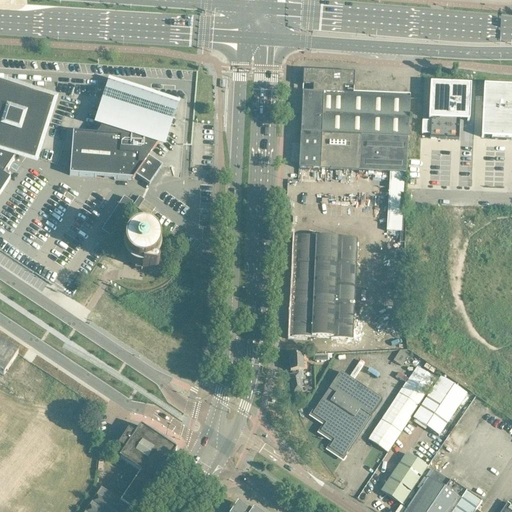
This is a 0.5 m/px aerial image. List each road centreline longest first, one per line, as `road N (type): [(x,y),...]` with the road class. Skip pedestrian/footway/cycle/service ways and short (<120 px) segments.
road 1 (secondary): [(234,430),(255,358),(269,40)]
road 2 (secondary): [(242,39),(227,348),(213,419)]
road 3 (unclassified): [(213,419),(0,273)]
road 4 (primary): [(0,22),(242,39)]
road 5 (primary): [(269,40),(511,54)]
road 6 (primary): [(511,28),(271,9)]
road 7 (unclassified): [(0,320),(200,447)]
road 8 (unclassified): [(351,511),(234,430)]
